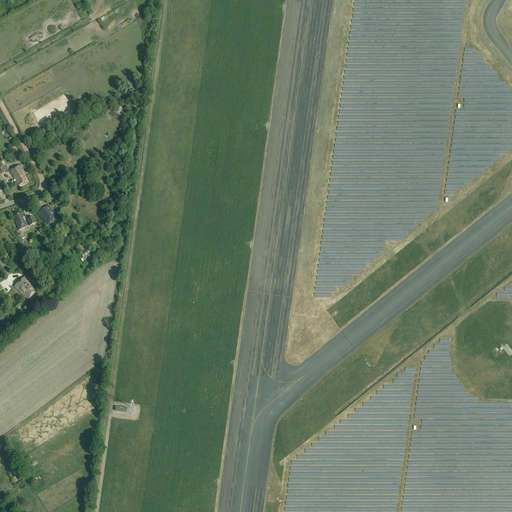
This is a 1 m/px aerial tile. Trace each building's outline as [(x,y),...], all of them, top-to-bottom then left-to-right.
[(0,160),(0,166),(0,169),(2,173),(8,169),(2,159),(0,160)] [(19,187),(27,182),(23,174),(25,173),(20,166),(10,171),(15,181),(15,180),(19,187)] [(46,226),(58,218),(49,206),(45,208),(40,212),(37,214),(46,226)] [(19,230),(28,226),(25,221),(24,221),(23,219),(24,218),(22,213),(15,217),(17,221),(15,222),(19,230)] [(36,223),(34,217),(27,220),(30,226),(36,223)] [(48,225),(46,227),(52,234),(54,232),(48,225)] [(26,240),(21,234),(17,237),(21,243),(26,240)] [(83,257),(81,259),(82,262),(88,258),(91,262),(95,259),(88,249),(81,254),(83,257)] [(27,301),(37,291),(29,282),(29,281),(25,277),(14,287),(27,301)] [(20,467),(18,468),(22,474),(21,475),(24,479),(27,477),(20,467)]
